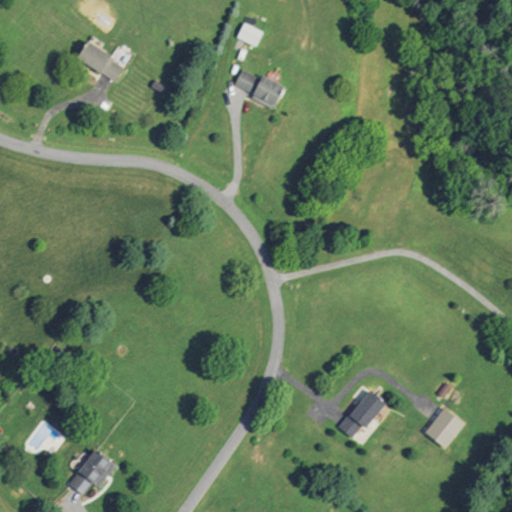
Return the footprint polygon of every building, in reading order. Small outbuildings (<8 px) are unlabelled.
[(236,37),(243,22),(263,32),(255,47),(236,37)] [(77,57),(87,41),(111,56),(109,58),(124,67),(115,81),(77,57)] [(240,68),(232,84),(247,93),(246,95),(271,109),(282,88),(258,74),(256,77),(240,68)] [(444,381),(452,386),(442,400),(435,395),(444,381)] [(361,443),(338,425),(365,391),(388,409),(361,443)] [(423,431),(443,407),(461,424),(441,447),(423,431)] [(93,483),(83,495),(68,483),(96,449),(117,466),(99,488),(93,483)]
